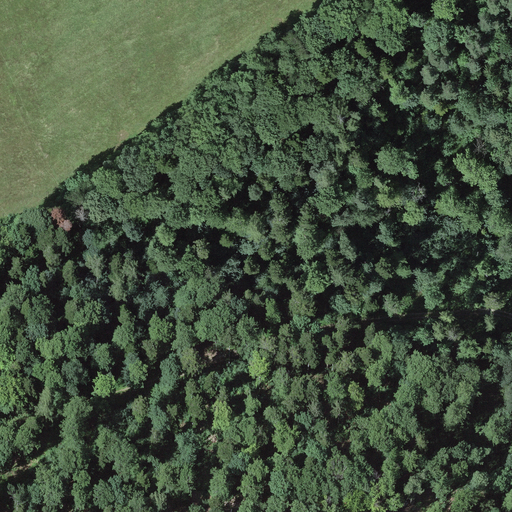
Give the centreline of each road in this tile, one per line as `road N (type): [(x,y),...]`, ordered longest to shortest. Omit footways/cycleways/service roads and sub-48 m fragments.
road 1 (track): [(445,511),(486,396),(483,364),(432,331),(346,296),(294,255),(247,193),(294,121),(351,87),(381,83),(408,128)]
road 2 (track): [(0,433),(304,331),(419,312),(511,314)]
road 3 (track): [(103,397),(0,483)]
